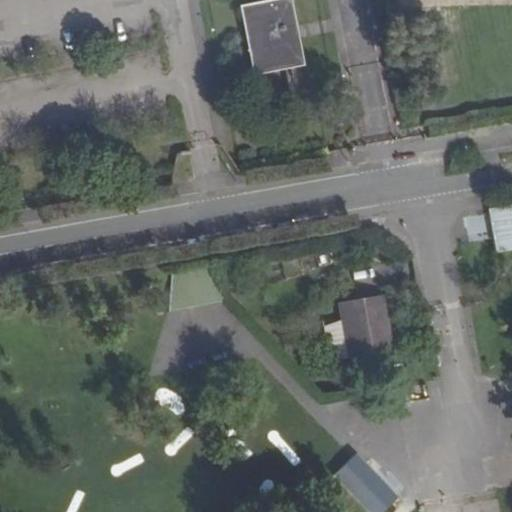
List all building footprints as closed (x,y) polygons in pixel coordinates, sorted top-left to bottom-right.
[(290,0),(289,0),(240,9),(252,76),(304,68),(290,0)] [(511,204),(490,206),(492,251),(511,250),(511,204)] [(207,269),(173,274),(170,311),(224,302),(207,269)] [(383,297),(340,304),(349,359),(392,352),(383,297)] [(354,453),(333,473),(368,511),(379,511),(395,497),(354,453)]
